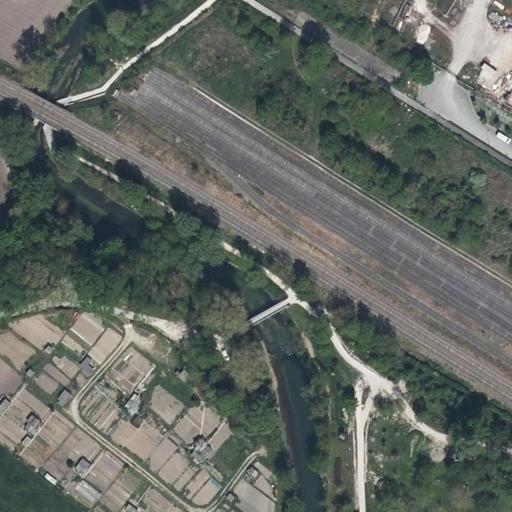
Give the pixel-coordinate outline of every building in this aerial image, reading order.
[(488,83),(496,70),(484,63),(477,76),(488,83)] [(78,367),(89,376),(96,367),(86,358),(78,367)] [(63,406),(72,396),(65,390),(56,400),(63,406)] [(133,393),(124,409),(134,414),(142,399),(133,393)] [(0,404),(0,416),(10,402),(4,398),(0,404)] [(36,435),(42,420),(30,415),(24,430),(36,435)] [(224,422),(206,442),(216,450),(234,431),(224,422)] [(199,462),(212,449),(203,439),(190,452),(199,462)] [(83,475),(91,465),(82,458),(74,469),(83,475)] [(93,503),(101,494),(83,479),(75,489),(93,503)] [(128,511),(137,511),(138,511),(129,503),(124,508),(128,511)]
